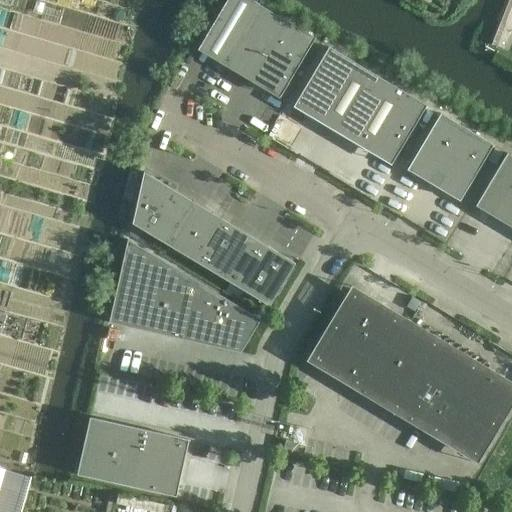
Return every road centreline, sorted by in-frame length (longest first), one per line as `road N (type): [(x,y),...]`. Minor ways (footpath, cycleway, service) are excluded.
road 1 (residential): [(240,511),(275,354),(354,226)]
road 2 (residential): [(163,108),(354,226)]
road 3 (residential): [(354,226),(511,318)]
